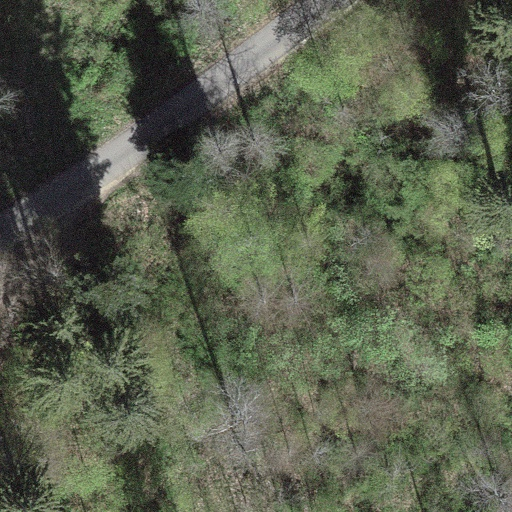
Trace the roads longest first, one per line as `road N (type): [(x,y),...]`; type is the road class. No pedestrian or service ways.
road 1 (unclassified): [(0,228),(325,0)]
road 2 (track): [(37,209),(0,340)]
